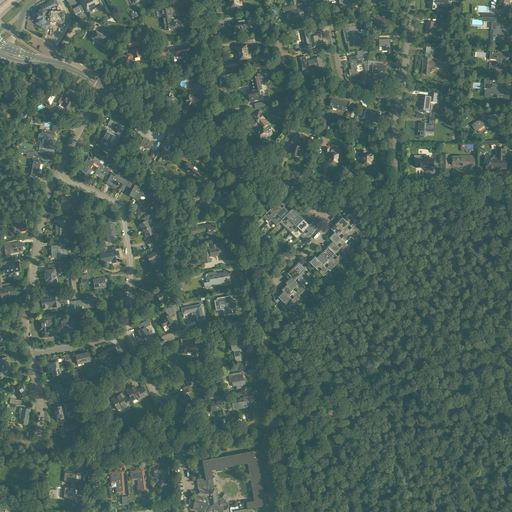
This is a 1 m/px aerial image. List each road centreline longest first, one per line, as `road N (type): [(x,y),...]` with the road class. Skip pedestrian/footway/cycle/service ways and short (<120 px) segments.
road 1 (residential): [(127,333),(130,261),(121,206),(56,174)]
road 2 (residential): [(278,421),(251,267)]
road 3 (residential): [(223,153),(227,137),(203,0)]
road 4 (residential): [(397,101),(343,83),(324,0)]
road 5 (tertiary): [(223,153),(103,85)]
road 6 (residential): [(166,443),(103,450),(37,445)]
